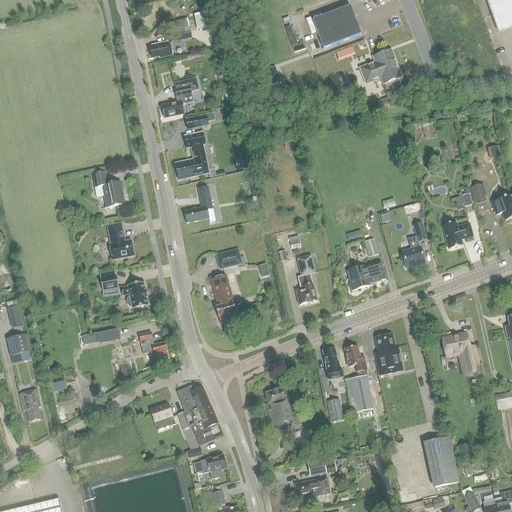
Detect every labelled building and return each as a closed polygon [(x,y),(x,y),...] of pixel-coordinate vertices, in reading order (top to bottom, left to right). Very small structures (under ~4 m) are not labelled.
[(511,0),(485,0),(497,33),(511,28),(511,0)] [(323,50),(361,35),(350,7),(312,21),(323,50)] [(210,12),(194,15),(197,31),(213,28),(210,12)] [(191,38),(189,32),(176,35),(177,41),(191,38)] [(159,59),(172,56),(169,43),(152,47),(152,49),(149,50),(151,58),(159,57),(159,59)] [(303,44),(292,48),(294,54),(305,50),(303,44)] [(338,59),(354,53),(352,48),(336,54),(338,59)] [(384,85),(400,79),(397,69),(398,69),(396,65),(395,65),(390,51),(373,57),(376,64),(361,70),(366,84),(381,79),(384,85)] [(222,65),(215,67),(217,78),(225,76),(222,65)] [(277,67),(267,69),(269,83),(279,82),(277,67)] [(164,119),(184,115),(182,106),(184,105),(182,97),(191,95),(191,93),(199,91),(197,86),(174,91),(177,104),(161,107),(164,119)] [(213,114),(206,115),(208,123),(215,121),(213,114)] [(177,181),(199,176),(200,176),(208,175),(202,146),(205,145),(202,134),(184,138),(186,149),(191,148),(194,162),(175,165),(177,174),(176,175),(177,181)] [(488,147),(490,158),(499,157),(498,146),(488,147)] [(104,173),(92,176),(95,189),(103,187),(107,208),(115,207),(123,205),(120,191),(121,191),(119,183),(107,185),(104,173)] [(472,188),(476,204),(485,202),(482,186),(472,188)] [(212,210),(207,188),(198,189),(202,208),(196,210),(195,209),(193,209),(192,210),(183,212),(186,225),(209,220),(209,223),(215,222),(213,210),(212,210)] [(472,206),(469,195),(461,197),(464,208),(472,206)] [(505,222),(511,219),(511,202),(510,196),(497,201),(498,201),(491,204),(496,216),(502,214),(505,222)] [(245,201),(246,210),(258,208),(257,197),(252,198),(252,200),(245,201)] [(405,215),(420,211),(419,204),(403,208),(405,215)] [(358,223),(367,218),(363,212),(354,217),(358,223)] [(121,224),(107,227),(110,245),(109,246),(112,261),(133,257),(130,241),(124,243),(121,224)] [(418,242),(426,240),(422,224),(413,227),(416,238),(408,240),(411,251),(401,253),(406,269),(424,264),(420,248),(419,248),(418,242)] [(448,250),(462,247),(460,240),(464,239),(464,240),(473,237),(469,225),(457,228),(455,224),(442,227),(448,250)] [(289,239),(291,250),(300,249),(298,237),(289,239)] [(364,243),(369,259),(379,256),(374,240),(364,243)] [(238,250),(215,256),(219,271),(242,266),(238,250)] [(278,253),(281,263),(287,262),(285,252),(278,253)] [(299,306),(316,301),(312,284),(309,276),(315,274),(311,256),(297,259),(301,277),(297,278),(300,290),(296,292),(299,306)] [(352,292),(381,283),(381,281),(386,279),(380,262),(347,272),(351,285),(350,285),(352,292)] [(119,294),(115,272),(99,275),(104,297),(119,294)] [(220,325),(236,320),(234,314),(235,314),(232,304),(233,304),(226,276),(210,281),(218,308),(215,309),(218,319),(220,325)] [(129,295),(129,298),(127,299),(126,302),(127,305),(128,308),(132,309),(132,310),(148,307),(146,298),(147,298),(146,291),(145,292),(143,283),(127,286),(127,288),(121,289),(122,297),(129,295)] [(23,324),(17,305),(6,309),(11,328),(23,324)] [(100,344),(120,340),(118,329),(82,337),(84,346),(100,342),(100,344)] [(143,355),(153,353),(154,357),(155,357),(157,367),(168,364),(165,352),(167,352),(164,343),(153,346),(150,333),(138,336),(143,355)] [(380,376),(403,372),(398,349),(395,350),(392,335),(375,339),(378,353),(375,354),(380,376)] [(7,340),(10,358),(29,354),(25,336),(7,340)] [(478,365),(474,347),(469,348),(466,336),(455,339),(455,337),(442,340),(446,357),(458,354),(463,378),(483,373),(481,364),(478,365)] [(358,378),(368,376),(364,357),(360,358),(357,347),(345,350),(349,368),(356,367),(358,378)] [(343,378),(342,374),(339,361),(337,362),(335,350),(323,352),(329,381),(343,378)] [(368,376),(358,378),(345,381),(353,415),(373,410),(369,388),(372,387),(370,381),(369,381),(368,376)] [(64,381),(50,384),(52,392),(66,389),(64,381)] [(217,424),(202,388),(191,393),(190,389),(179,394),(187,414),(193,412),(197,421),(190,425),(198,447),(215,441),(210,427),(217,424)] [(274,434),(299,427),(293,405),(289,406),(288,400),(289,400),(285,388),(265,395),(268,406),(269,406),(271,411),(268,412),(274,434)] [(38,409),(40,409),(38,401),(39,401),(37,391),(19,396),(23,413),(26,412),(29,423),(40,420),(38,409)] [(498,412),(511,408),(511,399),(510,392),(494,395),(498,412)] [(343,421),(339,400),(326,403),(331,423),(343,421)] [(163,425),(173,422),(168,405),(149,411),(154,425),(162,422),(163,425)] [(178,416),(183,431),(190,451),(196,450),(184,414),(178,416)] [(435,489),(459,483),(449,438),(425,444),(435,489)] [(462,464),(473,462),(472,457),(470,445),(457,448),(460,460),(461,459),(462,464)] [(189,459),(201,456),(199,450),(188,452),(189,459)] [(391,494),(383,455),(375,457),(383,495),(391,494)] [(196,474),(202,473),(203,475),(209,474),(211,481),(219,479),(217,472),(226,470),(223,457),(205,461),(200,463),(194,465),(196,474)] [(326,474),(323,461),(307,464),(310,477),(326,474)] [(335,473),(333,462),(324,464),(326,474),(335,473)] [(327,479),(319,481),(311,482),(302,484),(302,485),(296,486),(297,493),(296,493),(297,498),(307,496),(307,497),(312,496),(312,495),(314,494),(313,492),(315,492),(316,498),(330,495),(327,479)] [(502,504),(496,506),(497,511),(509,511),(508,505),(511,504),(511,491),(500,494),(502,504)] [(214,508),(225,505),(221,492),(211,495),(214,508)] [(474,511),(480,509),(472,493),(463,498),(470,511),(474,511)] [(443,500),(433,502),(434,510),(445,508),(443,500)] [(61,511),(59,501),(51,502),(8,511),(61,511)] [(483,504),(484,508),(484,511),(497,511),(496,506),(495,506),(494,501),(483,504)]
